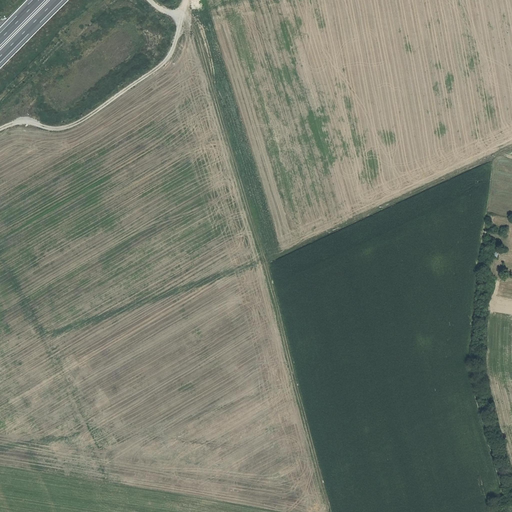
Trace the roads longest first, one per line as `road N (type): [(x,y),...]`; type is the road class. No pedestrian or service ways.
road 1 (track): [(330,511),(268,272),(181,16)]
road 2 (track): [(511,147),(264,262)]
road 3 (track): [(181,16),(168,57),(73,125),(28,121),(0,129)]
